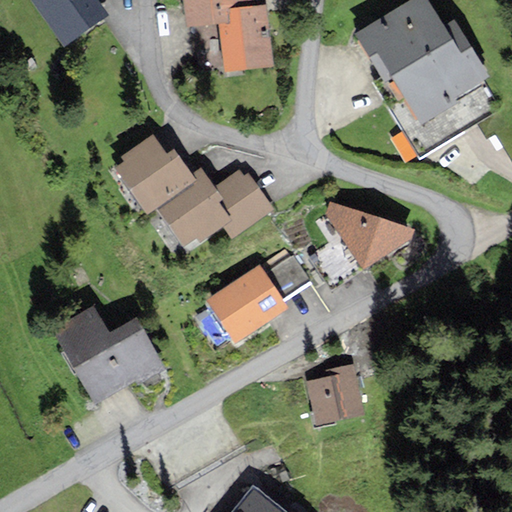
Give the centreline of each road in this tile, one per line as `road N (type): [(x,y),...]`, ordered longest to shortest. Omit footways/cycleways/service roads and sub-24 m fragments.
road 1 (residential): [(6,511),(443,266),(465,231),(459,207),(302,158)]
road 2 (residential): [(302,158),(179,125),(146,65),(142,0)]
road 3 (residential): [(302,158),(316,0)]
